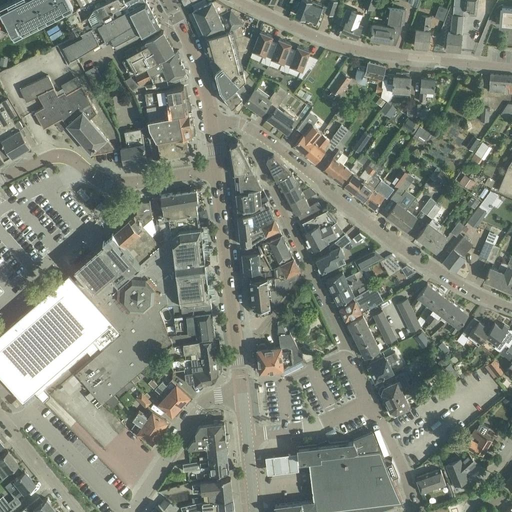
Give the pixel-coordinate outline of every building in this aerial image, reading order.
[(2,13),(9,28),(10,28),(15,37),(22,33),(34,27),(74,8),(69,0),(10,0),(0,5),(0,9),(2,13)] [(146,0),(145,0),(102,22),(81,32),(58,44),(68,66),(80,60),(78,56),(99,43),(100,45),(101,45),(100,43),(110,37),(111,36),(113,35),(141,18),(153,11),(146,0)] [(81,32),(102,22),(145,0),(112,0),(92,11),(89,15),(82,18),(77,9),(66,14),(73,27),(77,24),(81,32)] [(236,37),(244,34),(241,24),(244,22),(243,22),(231,8),(218,0),(213,0),(212,0),(194,9),(205,34),(224,25),(226,30),(229,29),(229,30),(233,28),(236,37)] [(299,9),(296,14),(305,18),(306,17),(310,19),(317,21),(322,10),(326,12),(333,15),(338,0),(336,0),(329,0),(328,6),(324,5),(324,4),(312,1),(312,0),(311,0),(301,0),(301,3),(299,2),(297,8),(299,9)] [(377,0),(363,0),(362,5),(375,9),(377,0)] [(477,10),(477,0),(464,0),(464,9),(477,10)] [(448,9),(440,5),(435,17),(443,20),(448,9)] [(393,26),(373,24),(371,38),(393,42),(393,37),(398,37),(398,38),(402,28),(405,8),(389,6),(386,21),(393,22),(393,26)] [(511,8),(502,8),(501,16),(496,15),(496,22),(501,22),(501,25),(511,25),(511,8)] [(350,19),(347,18),(342,31),(358,38),(363,25),(358,23),(362,13),(354,10),(350,19)] [(141,18),(148,32),(160,25),(157,19),(153,11),(141,18)] [(5,31),(9,28),(2,13),(0,13),(0,25),(2,25),(5,31)] [(420,28),(417,28),(414,45),(428,47),(431,30),(429,29),(431,14),(422,13),(420,28)] [(464,15),(452,14),(451,31),(448,31),(447,49),(461,50),(462,33),(464,15)] [(143,35),(148,32),(141,18),(113,35),(111,36),(117,47),(143,34),(143,35)] [(216,56),(223,64),(228,69),(222,46),(237,42),(239,51),(247,51),(252,38),(244,34),(236,37),(233,28),(229,30),(229,29),(226,30),(206,36),(212,57),(216,56)] [(175,50),(169,40),(164,30),(147,39),(133,47),(125,51),(130,61),(136,72),(147,67),(158,61),(160,60),(175,51),(175,50)] [(266,63),(273,45),(270,44),(273,36),(261,31),(253,49),(264,54),(261,61),(266,63)] [(280,68),(284,70),(291,52),(288,51),(291,43),(279,38),(276,46),(273,45),(266,63),(270,64),(272,57),(283,61),(280,68)] [(237,42),(222,46),(228,69),(231,72),(241,82),(241,83),(250,73),(244,68),(239,51),(237,42)] [(295,53),(291,52),(284,70),(288,71),(291,64),(301,68),(299,76),(304,78),(316,62),(307,58),(310,50),(298,45),(295,53)] [(162,63),(165,69),(182,60),(178,49),(175,51),(160,60),(162,63)] [(171,79),(170,79),(165,69),(162,63),(160,60),(158,61),(147,67),(148,68),(135,74),(141,85),(153,79),(155,86),(173,82),(171,79)] [(182,60),(165,69),(170,79),(171,79),(173,82),(183,78),(186,71),(182,60)] [(382,84),(383,77),(386,66),(369,61),(367,66),(359,64),(356,77),(356,79),(357,80),(359,82),(360,82),(366,84),(368,75),(370,75),(369,81),(377,83),(382,84)] [(231,72),(228,69),(223,64),(217,70),(216,72),(219,82),(231,72)] [(96,65),(85,71),(96,90),(100,87),(96,81),(103,77),(96,65)] [(387,78),(383,77),(382,84),(382,86),(384,86),(382,93),(382,95),(389,100),(392,95),(393,95),(393,90),(410,91),(411,76),(409,76),(409,72),(403,72),(403,71),(401,71),(401,75),(394,75),(394,83),(387,82),(387,78)] [(225,95),(241,82),(231,72),(219,82),(220,89),(225,95)] [(331,92),(328,96),(334,99),(336,96),(339,95),(340,96),(352,79),(342,72),(330,91),(331,92)] [(225,95),(227,98),(236,91),(244,101),(245,102),(246,101),(250,94),(255,87),(259,81),(250,73),(241,83),(241,82),(225,95)] [(511,74),(490,73),(490,83),(489,91),(511,92),(511,74)] [(49,75),(20,88),(27,101),(38,96),(44,106),(35,111),(44,128),(56,121),(62,128),(68,125),(93,153),(118,149),(102,130),(91,118),(98,112),(82,85),(67,93),(65,91),(58,94),(49,75)] [(132,75),(126,79),(132,90),(138,86),(132,75)] [(246,101),(245,102),(257,109),(262,112),(265,107),(271,112),(277,104),(289,89),(280,83),(277,87),(262,76),(259,81),(255,87),(250,94),(246,101)] [(436,78),(422,77),(420,100),(425,101),(426,93),(424,93),(425,89),(435,90),(436,78)] [(382,84),(377,83),(376,92),(382,93),(384,86),(382,86),(382,84)] [(173,87),(175,99),(186,97),(184,85),(173,87)] [(167,101),(175,99),(173,87),(145,92),(147,104),(167,101)] [(301,88),(298,93),(303,96),(306,91),(301,88)] [(239,110),(244,101),(236,91),(227,98),(227,99),(229,102),(232,106),(236,108),(239,110)] [(309,100),(312,95),(307,92),(304,97),(309,100)] [(142,107),(146,118),(149,124),(156,136),(159,141),(192,135),(193,135),(189,114),(189,111),(186,97),(175,99),(167,101),(167,102),(147,106),(147,107),(142,107)] [(381,104),(383,106),(387,101),(381,97),(378,102),(381,104)] [(0,151),(4,159),(11,155),(12,157),(15,155),(14,154),(20,150),(21,151),(31,146),(20,128),(23,126),(19,120),(15,123),(12,117),(17,114),(7,98),(0,102),(0,101),(0,151)] [(387,101),(383,106),(382,108),(381,110),(390,117),(397,109),(387,101)] [(511,102),(506,101),(501,113),(510,117),(511,111),(511,102)] [(414,105),(413,113),(413,115),(420,116),(421,103),(414,102),(414,105)] [(271,112),(268,117),(287,131),(292,125),(297,129),(313,108),(308,104),(296,119),(277,104),(271,112)] [(356,116),(361,110),(354,105),(350,112),(356,116)] [(490,107),(482,107),(481,121),(489,121),(490,107)] [(417,122),(410,117),(406,121),(414,127),(417,122)] [(295,145),(305,154),(322,133),(323,132),(312,123),(310,125),(305,122),(299,129),(304,133),(295,145)] [(159,141),(156,136),(149,124),(144,127),(150,139),(153,158),(173,155),(173,154),(189,151),(188,144),(186,145),(186,141),(193,140),(192,135),(159,141)] [(333,135),(339,139),(347,128),(342,124),(333,135)] [(124,163),(136,161),(147,159),(142,128),(130,130),(125,131),(127,146),(121,147),(124,163)] [(347,128),(339,139),(344,144),(353,132),(347,128)] [(424,143),(431,133),(426,129),(420,137),(420,140),(424,143)] [(365,131),(353,148),(359,152),(371,136),(365,131)] [(322,133),(305,154),(316,162),(326,150),(323,147),(330,139),(323,134),(322,133)] [(466,146),(475,150),(481,138),(472,133),(466,146)] [(234,173),(240,172),(254,170),(238,139),(237,140),(232,142),(230,146),(230,147),(231,154),(231,155),(233,163),(233,164),(234,172),(234,173)] [(485,159),(492,147),(483,141),(475,153),(485,159)] [(327,172),(334,177),(344,163),(343,163),(348,156),(338,150),(324,169),(328,171),(327,172)] [(272,170),(277,180),(293,172),(292,171),(284,164),(274,154),(268,156),(268,157),(268,159),(267,160),(272,170)] [(364,154),(359,160),(363,163),(368,157),(364,154)] [(355,193),(365,200),(375,187),(381,179),(375,174),(386,159),(382,155),(377,162),(370,172),(369,172),(364,179),(365,180),(355,193)] [(334,177),(344,184),(354,172),(356,173),(363,163),(359,160),(357,158),(353,162),(355,163),(350,168),(344,163),(334,177)] [(370,172),(377,162),(373,159),(360,176),(356,173),(354,172),(344,184),(355,193),(365,180),(364,179),(369,172),(370,172)] [(511,159),(509,165),(498,189),(511,195),(511,159)] [(391,181),(399,186),(409,173),(401,167),(391,181)] [(435,177),(448,187),(454,180),(450,177),(452,175),(444,169),(442,171),(437,167),(432,174),(435,177)] [(262,187),(254,170),(240,172),(249,189),(260,187),(262,187)] [(234,173),(236,192),(249,189),(240,172),(234,173)] [(277,180),(283,191),(299,184),(305,181),(297,174),(294,176),(293,172),(277,180)] [(409,173),(399,186),(391,197),(397,202),(387,214),(397,221),(414,199),(416,196),(406,189),(415,178),(409,173)] [(471,189),(476,182),(464,175),(460,182),(471,189)] [(489,176),(485,183),(491,187),(496,181),(489,176)] [(375,187),(365,200),(375,208),(385,195),(381,191),(386,185),(384,181),(381,179),(375,187)] [(283,191),(289,202),(314,189),(310,186),(302,190),(297,186),(305,181),(299,184),(283,191)] [(78,191),(86,200),(90,197),(88,195),(84,189),(82,187),(78,191)] [(236,192),(238,209),(253,207),(262,203),(260,187),(249,189),(236,192)] [(488,190),(485,187),(480,195),(483,197),(488,190)] [(179,229),(183,229),(202,226),(201,226),(200,226),(199,217),(197,202),(199,201),(197,193),(197,189),(173,192),(161,194),(163,207),(164,207),(165,214),(158,214),(160,229),(153,235),(161,245),(179,229)] [(317,192),(314,189),(289,202),(295,214),(297,212),(300,218),(322,207),(319,201),(310,205),(306,198),(317,192)] [(480,201),(473,195),(467,203),(475,209),(480,201)] [(427,214),(435,203),(437,202),(430,197),(421,209),(427,214)] [(153,218),(150,199),(150,201),(144,202),(137,208),(138,213),(135,215),(144,225),(152,218),(153,218)] [(414,199),(397,221),(407,229),(417,215),(413,212),(419,203),(414,199)] [(280,227),(275,217),(267,200),(262,203),(253,207),(238,209),(239,209),(239,215),(239,216),(240,223),(241,232),(241,236),(242,244),(251,243),(266,234),(271,232),(272,231),(280,227)] [(441,207),(435,203),(427,214),(432,218),(429,223),(428,222),(417,236),(427,244),(438,230),(442,224),(433,218),(441,207)] [(468,221),(473,225),(484,209),(479,206),(468,221)] [(313,249),(329,241),(339,236),(336,230),(338,229),(334,222),(337,220),(328,209),(316,215),(302,222),(306,230),(304,231),(308,240),(313,249)] [(150,255),(161,245),(153,235),(144,225),(135,215),(134,215),(130,219),(129,219),(128,220),(129,221),(125,224),(125,223),(123,224),(124,225),(120,228),(146,258),(150,255)] [(465,226),(459,221),(451,232),(457,237),(465,226)] [(205,254),(204,251),(204,250),(205,250),(205,249),(204,249),(204,246),(204,244),(204,243),(203,243),(203,241),(203,239),(203,238),(203,237),(203,236),(202,233),(203,233),(202,232),(202,231),(201,228),(202,227),(202,226),(183,229),(179,229),(161,245),(150,255),(146,258),(120,228),(120,227),(118,228),(119,229),(115,232),(114,233),(113,232),(113,233),(108,237),(105,240),(106,241),(101,244),(91,253),(76,266),(75,267),(88,281),(82,287),(95,302),(98,305),(106,315),(122,333),(116,337),(109,343),(102,350),(94,357),(89,361),(82,368),(76,372),(78,374),(92,390),(86,395),(90,400),(96,395),(103,403),(106,400),(113,394),(123,386),(131,379),(137,374),(163,351),(172,342),(169,334),(160,310),(164,305),(173,304),(173,305),(211,300),(211,299),(210,299),(210,295),(210,294),(210,293),(209,290),(209,288),(209,287),(209,286),(208,283),(209,283),(209,282),(208,282),(208,281),(208,277),(208,276),(207,276),(207,272),(211,271),(212,271),(212,270),(210,255),(210,253),(209,253),(205,254)] [(268,253),(287,243),(283,233),(280,227),(272,231),(275,237),(263,242),(268,253)] [(438,230),(427,244),(437,251),(447,237),(438,230)] [(350,238),(345,232),(330,245),(333,251),(317,258),(320,264),(319,266),(320,268),(322,269),(323,270),(338,263),(335,256),(348,250),(346,244),(343,246),(342,244),(350,238)] [(353,238),(356,242),(367,237),(360,232),(353,238)] [(447,250),(441,257),(441,258),(442,257),(445,259),(444,260),(455,269),(465,256),(464,255),(471,246),(469,244),(471,241),(464,236),(460,241),(459,241),(450,253),(447,250)] [(486,259),(492,243),(486,240),(479,256),(486,259)] [(287,243),(268,253),(273,263),(285,257),(287,260),(294,257),(292,253),(287,243)] [(499,246),(492,243),(486,259),(493,262),(499,246)] [(369,266),(379,260),(379,259),(374,251),(375,250),(376,250),(375,249),(356,260),(361,270),(362,272),(370,268),(369,266)] [(244,263),(253,262),(251,250),(244,251),(244,253),(243,253),(244,263)] [(252,250),(251,250),(253,262),(244,263),(245,272),(265,270),(266,276),(280,275),(279,274),(274,269),(273,269),(272,267),(265,251),(262,252),(252,250)] [(402,267),(398,261),(395,259),(396,256),(393,253),(385,257),(389,265),(386,267),(390,275),(401,268),(402,267)] [(511,254),(508,264),(499,285),(511,291),(511,254)] [(248,290),(249,296),(249,302),(251,303),(250,305),(250,309),(254,309),(255,314),(269,313),(269,312),(270,312),(286,292),(293,284),(299,276),(299,274),(299,273),(298,270),(300,269),(294,257),(287,260),(282,263),(282,262),(274,266),(272,267),(273,269),(274,269),(279,274),(280,275),(266,276),(251,278),(251,282),(247,283),(248,288),(249,289),(248,290)] [(485,280),(499,285),(508,264),(502,262),(499,269),(491,266),(485,280)] [(415,270),(406,264),(402,267),(401,268),(406,276),(415,270)] [(361,270),(355,272),(358,279),(333,291),(335,296),(334,297),(336,300),(337,300),(338,302),(355,294),(352,289),(366,282),(362,272),(361,270)] [(358,279),(355,272),(346,277),(343,271),(327,279),(328,280),(327,281),(328,285),(330,285),(333,291),(358,279)] [(0,334),(0,372),(18,394),(23,400),(34,391),(39,396),(44,401),(49,395),(44,389),(87,351),(94,357),(102,350),(109,343),(116,337),(122,333),(95,302),(82,287),(70,273),(7,328),(0,334)] [(382,280),(385,287),(397,281),(393,275),(382,280)] [(422,299),(428,304),(438,290),(436,289),(437,288),(433,285),(433,286),(428,282),(412,302),(417,306),(422,299)] [(439,291),(438,290),(428,304),(434,308),(430,314),(430,313),(425,320),(430,323),(448,298),(443,293),(439,290),(439,291)] [(400,309),(410,304),(407,298),(397,303),(400,309)] [(454,302),(448,298),(430,323),(434,326),(439,319),(438,319),(442,314),(448,319),(459,305),(458,305),(458,304),(454,301),(454,302)] [(356,299),(341,307),(341,308),(340,310),(342,312),(344,313),(346,318),(362,311),(369,306),(366,301),(362,304),(359,306),(356,299)] [(211,300),(173,305),(174,312),(182,311),(183,315),(212,311),(212,310),(211,305),(211,300)] [(400,309),(403,315),(413,309),(410,304),(400,309)] [(459,305),(448,319),(454,324),(450,330),(454,333),(469,313),(464,309),(461,306),(460,307),(459,305)] [(413,309),(403,315),(405,320),(416,315),(413,309)] [(377,322),(386,317),(382,310),(373,315),(377,322)] [(173,343),(215,338),(216,337),(215,334),(215,329),(214,324),(213,319),(213,314),(212,311),(183,315),(175,316),(177,332),(169,334),(172,342),(173,343)] [(354,333),(369,326),(363,314),(348,322),(351,328),(351,329),(353,333),(353,332),(354,333)] [(405,320),(408,326),(419,321),(416,315),(405,320)] [(468,336),(478,344),(490,329),(496,322),(495,322),(490,328),(474,316),(468,324),(459,337),(464,341),(468,336)] [(377,322),(383,333),(392,329),(386,317),(377,322)] [(419,321),(408,326),(411,331),(421,326),(419,321)] [(490,329),(478,344),(478,345),(484,338),(500,351),(506,343),(500,339),(509,327),(504,323),(502,327),(496,322),(490,329)] [(278,324),(280,339),(285,338),(286,346),(284,346),(285,358),(282,359),(286,367),(304,358),(291,331),(290,332),(290,333),(287,333),(282,324),(278,324)] [(356,338),(359,345),(375,337),(369,326),(354,333),(354,334),(354,335),(356,339),(356,338)] [(396,338),(392,329),(383,333),(387,343),(396,338)] [(417,336),(425,346),(431,342),(423,331),(417,336)] [(375,337),(359,345),(363,351),(362,351),(364,356),(365,355),(365,357),(380,349),(375,337)] [(181,359),(184,358),(217,353),(217,352),(217,351),(217,350),(216,349),(216,347),(217,346),(217,345),(216,344),(215,338),(173,343),(172,342),(163,351),(172,365),(181,359)] [(286,367),(282,359),(285,358),(284,346),(286,346),(285,338),(280,339),(281,345),(267,347),(267,346),(266,344),(265,343),(263,343),(261,343),(260,344),(259,345),(258,346),(259,348),(258,348),(260,371),(269,370),(276,369),(277,372),(286,367)] [(443,341),(432,346),(434,349),(439,346),(440,349),(446,347),(443,341)] [(398,358),(395,350),(371,362),(372,365),(370,366),(372,371),(371,373),(373,377),(376,378),(376,379),(392,370),(389,363),(398,358)] [(184,358),(186,376),(190,384),(197,383),(197,384),(198,385),(200,386),(201,386),(203,385),(203,384),(204,382),(212,381),(212,380),(214,378),(217,375),(218,371),(219,370),(217,353),(184,358)] [(446,356),(438,361),(443,367),(450,362),(446,356)] [(150,363),(154,367),(160,360),(157,357),(150,363)] [(505,371),(495,358),(488,364),(498,377),(505,371)] [(453,379),(460,374),(451,363),(444,368),(453,379)] [(387,400),(387,401),(419,386),(417,380),(409,384),(403,372),(396,376),(398,380),(384,385),(383,383),(381,385),(379,390),(381,393),(382,392),(386,400),(384,401),(385,401),(387,400)] [(137,374),(131,379),(134,383),(140,377),(137,374)] [(134,383),(131,379),(123,386),(127,390),(135,383),(134,383)] [(159,384),(181,405),(185,400),(186,402),(190,398),(189,397),(190,395),(171,379),(166,384),(163,380),(159,384)] [(177,409),(181,405),(159,384),(156,388),(165,397),(160,402),(173,414),(174,413),(175,414),(179,410),(177,409)] [(411,389),(387,401),(391,409),(389,410),(390,413),(395,414),(398,413),(397,411),(410,405),(407,397),(413,394),(411,389)] [(145,395),(142,392),(136,397),(146,407),(151,401),(149,399),(145,395)] [(113,394),(106,400),(111,406),(118,400),(113,394)] [(511,399),(511,397),(509,394),(503,400),(508,404),(511,399)] [(16,398),(12,401),(17,407),(21,403),(16,398)] [(81,438),(47,403),(40,410),(74,445),(81,438)] [(136,414),(160,431),(163,426),(165,425),(167,423),(166,422),(167,420),(154,411),(150,417),(140,410),(136,414)] [(156,436),(160,431),(136,414),(133,419),(143,426),(139,431),(153,441),(153,440),(155,440),(157,438),(156,436)] [(209,445),(227,443),(225,421),(207,422),(201,423),(196,431),(196,438),(193,438),(188,445),(191,448),(208,446),(209,445)] [(474,435),(472,438),(469,436),(468,438),(467,438),(461,434),(457,440),(464,444),(473,449),(474,448),(483,453),(493,438),(486,434),(489,429),(488,427),(482,423),(480,424),(477,429),(476,428),(472,434),(474,435)] [(361,436),(360,437),(358,437),(357,437),(358,438),(354,439),(354,438),(353,439),(354,439),(349,440),(349,439),(348,440),(349,440),(345,440),(329,442),(314,444),(298,446),(299,450),(300,458),(301,460),(310,459),(315,499),(316,510),(316,511),(374,511),(388,507),(394,505),(393,502),(402,501),(398,491),(392,477),(398,475),(399,479),(400,479),(399,477),(398,473),(392,458),(393,460),(386,463),(381,450),(380,450),(377,443),(378,443),(373,431),(362,436),(362,435),(361,435),(361,436)] [(200,461),(228,458),(227,451),(228,450),(228,446),(226,445),(226,444),(227,444),(227,443),(209,445),(208,446),(209,454),(200,455),(200,461)] [(18,462),(7,450),(0,455),(0,472),(2,475),(7,471),(18,462)] [(300,458),(299,450),(264,454),(267,472),(299,468),(298,461),(301,460),(300,458)] [(461,457),(447,463),(455,484),(468,478),(466,473),(478,463),(468,452),(461,458),(461,457)] [(184,471),(194,469),(201,468),(201,466),(210,465),(211,473),(229,471),(229,469),(230,468),(229,464),(228,464),(228,458),(200,461),(183,463),(184,471)] [(446,483),(441,468),(416,477),(422,492),(446,483)] [(35,484),(24,471),(13,480),(18,486),(12,491),(17,497),(23,492),(24,492),(35,484)] [(202,491),(232,487),(231,477),(216,479),(201,481),(201,482),(192,483),(194,492),(202,491)] [(494,483),(489,491),(490,491),(496,495),(501,488),(494,483)] [(209,493),(210,500),(233,498),(232,487),(202,491),(203,493),(209,493)] [(5,511),(12,507),(2,496),(0,497),(0,511),(5,511)] [(48,511),(54,508),(50,502),(48,498),(47,499),(46,498),(43,500),(39,496),(30,504),(36,511),(48,511)] [(173,502),(166,497),(160,504),(159,503),(151,511),(174,511),(179,507),(173,502)] [(204,511),(211,510),(234,508),(233,498),(210,500),(202,501),(204,511)] [(315,499),(295,502),(296,511),(298,511),(316,510),(315,499)] [(296,511),(295,502),(275,504),(276,511),(296,511)] [(193,511),(192,503),(181,506),(182,511),(193,511)]
